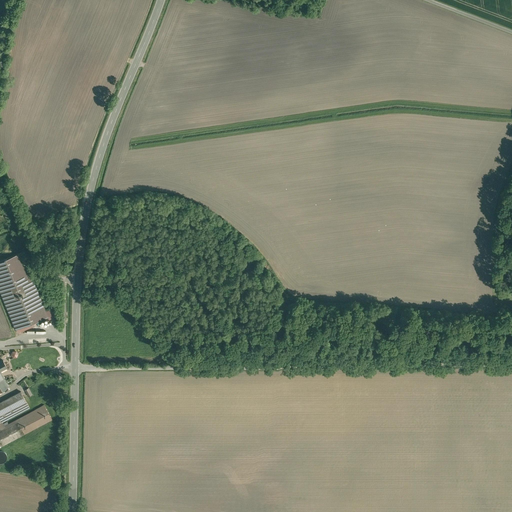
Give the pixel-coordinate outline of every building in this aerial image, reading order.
[(23,251),(0,260),(0,284),(18,328),(49,316),(23,251)] [(0,370),(2,370),(9,366),(5,359),(0,361),(0,370)] [(0,390),(10,385),(2,370),(0,370),(0,390)] [(29,383),(24,385),(28,395),(34,392),(29,383)] [(31,407),(22,389),(0,400),(0,423),(4,421),(31,407)] [(52,419),(44,404),(6,424),(4,421),(0,423),(0,446),(52,419)]
